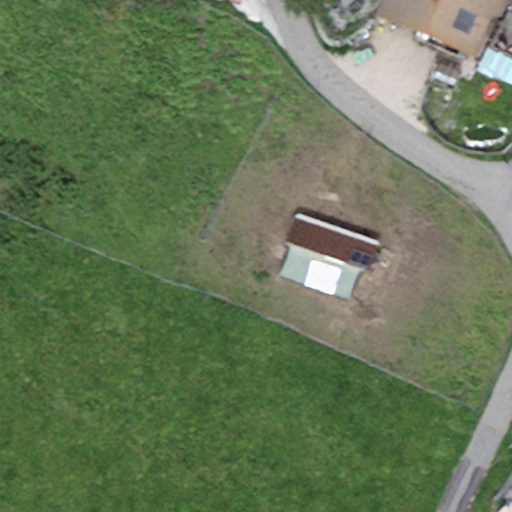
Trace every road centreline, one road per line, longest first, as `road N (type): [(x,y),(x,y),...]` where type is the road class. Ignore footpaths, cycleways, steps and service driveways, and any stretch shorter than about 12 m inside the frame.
road 1 (residential): [(511,214),(502,197),(413,140),(311,52),(293,0)]
road 2 (residential): [(455,511),(511,400)]
